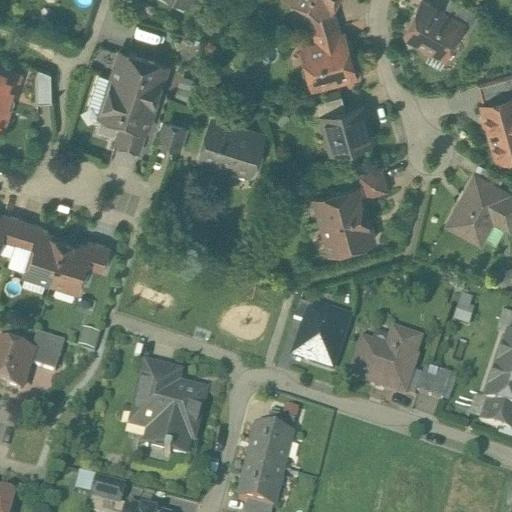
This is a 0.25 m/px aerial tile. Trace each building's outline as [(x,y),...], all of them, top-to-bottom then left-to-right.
[(334,0),(295,0),(310,8),(325,17),(327,13),(334,0)] [(478,13),(455,0),(448,0),(442,13),(461,24),(460,25),(469,30),(478,13)] [(442,13),(421,1),(406,27),(409,36),(422,43),(423,48),(429,52),(435,50),(439,43),(447,48),(460,25),(461,24),(442,13)] [(325,17),(310,8),(308,12),(313,32),(336,26),(333,14),(327,13),(325,17)] [(336,26),(313,32),(317,44),(340,38),(336,26)] [(317,44),(302,48),(305,60),(301,65),(303,72),(309,75),(317,73),(321,76),(324,84),(354,75),(351,62),(353,59),(351,52),(347,50),(344,37),(317,44)] [(166,65),(120,51),(111,77),(157,92),(166,65)] [(19,73),(0,67),(0,125),(2,127),(19,73)] [(50,73),(38,68),(35,75),(36,102),(51,101),(50,73)] [(511,93),(506,74),(476,82),(483,105),(511,97),(511,93)] [(157,92),(111,77),(99,114),(122,121),(115,144),(138,151),(157,92)] [(341,95),(306,105),(311,122),(322,119),(321,117),(345,110),(341,95)] [(511,97),(483,105),(481,106),(496,158),(511,153),(511,97)] [(345,110),(321,117),(322,119),(327,137),(334,135),(338,149),(370,140),(364,119),(365,119),(365,118),(364,118),(361,108),(362,108),(361,107),(361,106),(345,110)] [(187,127),(162,119),(154,142),(179,150),(187,127)] [(222,123),(212,120),(201,156),(211,160),(209,165),(225,171),(227,165),(248,172),(260,135),(239,128),(239,127),(223,121),(222,123)] [(502,177),(481,166),(475,176),(496,188),(502,177)] [(382,167),(358,173),(361,185),(385,179),(382,167)] [(475,176),(474,176),(448,224),(479,241),(492,218),(509,227),(511,221),(511,199),(505,195),(506,193),(496,188),(475,176)] [(385,179),(361,185),(364,197),(388,190),(385,179)] [(357,186),(315,198),(322,223),(364,211),(357,186)] [(364,211),(322,223),(330,251),(342,248),(343,252),(361,247),(360,243),(372,240),(364,211)] [(22,220),(2,213),(1,219),(4,220),(0,233),(0,237),(15,243),(22,220)] [(42,226),(22,220),(15,243),(31,248),(37,231),(40,232),(42,226)] [(40,232),(37,231),(31,248),(23,272),(50,280),(63,239),(40,232)] [(86,246),(63,239),(50,280),(77,289),(84,265),(90,248),(86,246)] [(109,247),(88,241),(86,246),(90,248),(84,265),(102,270),(109,247)] [(462,294),(458,321),(471,323),(475,296),(462,294)] [(310,305),(293,356),(332,370),(349,318),(310,305)] [(511,321),(479,421),(498,428),(511,385),(511,321)] [(81,346),(97,349),(100,331),(84,328),(81,346)] [(387,351),(362,342),(351,376),(403,393),(414,360),(412,359),(418,341),(393,332),(387,351)] [(64,343),(37,335),(31,353),(32,354),(29,364),(55,372),(64,343)] [(31,353),(0,343),(0,387),(4,385),(20,390),(29,364),(32,354),(31,353)] [(171,373),(145,366),(132,418),(150,423),(145,445),(147,445),(148,444),(165,448),(163,454),(170,456),(171,452),(185,455),(189,441),(193,442),(205,393),(169,384),(171,373)] [(450,375),(425,367),(417,392),(442,400),(450,375)] [(511,385),(498,428),(511,432),(511,385)] [(294,421),(269,414),(266,428),(291,434),(294,421)] [(266,428),(256,426),(247,463),(282,471),(292,434),(291,434),(266,428)] [(282,471),(247,463),(238,500),(247,502),(273,508),(282,471)] [(124,485),(97,478),(91,500),(126,509),(127,508),(118,505),(124,485)] [(2,491),(0,492),(0,511),(10,511),(14,500),(15,499),(12,494),(2,491)] [(125,511),(126,509),(91,500),(87,511),(125,511)] [(271,511),(273,508),(247,502),(244,511),(271,511)]
